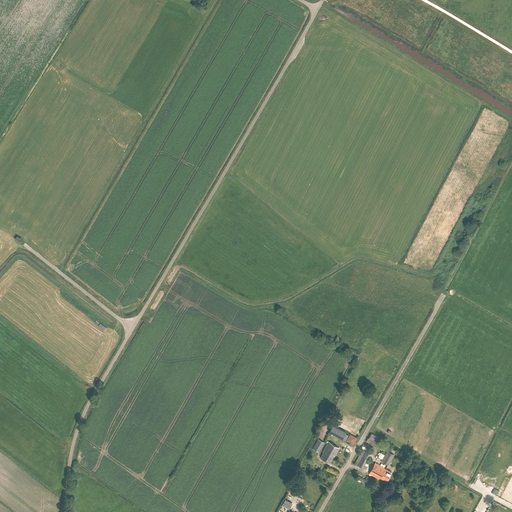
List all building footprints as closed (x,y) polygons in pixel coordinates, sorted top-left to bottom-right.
[(346,441),(349,435),(345,434),(346,432),(333,425),(329,432),(346,441)] [(376,442),(379,437),(371,433),(369,438),(376,442)] [(319,453),(325,443),(318,439),(312,449),(319,453)] [(334,456),(339,448),(329,442),(323,451),(324,452),(320,458),(329,463),(333,456),(334,456)] [(363,468),(373,451),(367,448),(366,450),(363,449),(355,463),(363,468)] [(388,465),(394,455),(388,451),(382,462),(388,465)] [(387,481),(392,472),(384,468),(375,463),(369,473),(378,479),(379,477),(387,481)] [(282,505),(289,508),(292,503),(285,499),(282,505)]
